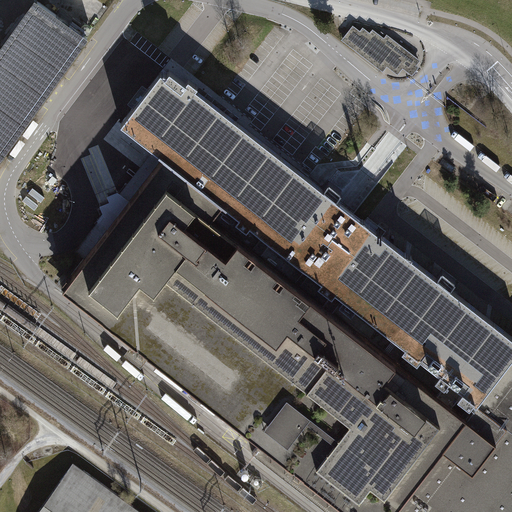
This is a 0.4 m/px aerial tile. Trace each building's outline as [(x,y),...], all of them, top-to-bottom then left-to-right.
[(0,157),(87,37),(36,0),(32,0),(0,44),(0,157)] [(261,65),(285,35),(272,24),(248,55),(261,65)] [(353,25),(342,39),(382,72),(387,66),(398,75),(403,68),(412,75),(416,71),(419,66),(417,65),(420,60),(387,34),(384,38),(373,29),(370,33),(363,27),(360,31),(353,25)] [(511,511),(511,337),(336,199),(342,191),(328,180),(322,188),(164,70),(123,124),(163,156),(62,286),(261,440),(252,451),(252,452),(328,511),(511,511)] [(56,197),(66,181),(46,169),(36,185),(56,197)] [(133,511),(74,468),(41,511),(133,511)]
